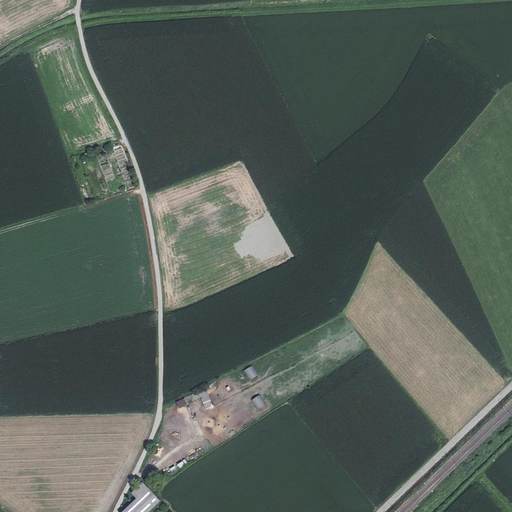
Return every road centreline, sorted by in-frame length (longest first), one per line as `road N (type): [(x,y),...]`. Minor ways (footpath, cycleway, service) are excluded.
road 1 (unclassified): [(114,511),(160,409),(162,292),(141,171),(89,62),(78,0)]
road 2 (track): [(471,0),(77,26)]
road 3 (tertiary): [(511,385),(380,511)]
